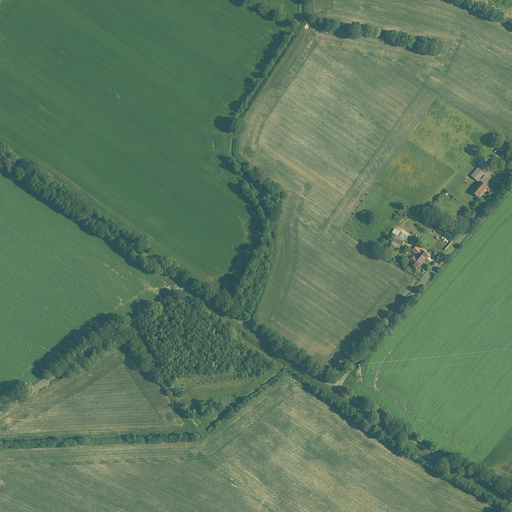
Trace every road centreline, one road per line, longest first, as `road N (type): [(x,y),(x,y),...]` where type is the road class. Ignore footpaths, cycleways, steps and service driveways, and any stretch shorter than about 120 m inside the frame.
road 1 (unclassified): [(341,389),(511,181)]
road 2 (unclassified): [(0,155),(193,285)]
road 3 (unclassified): [(193,285),(0,414)]
road 4 (unclassified): [(341,389),(511,497)]
road 5 (unclassified): [(193,285),(341,389)]
